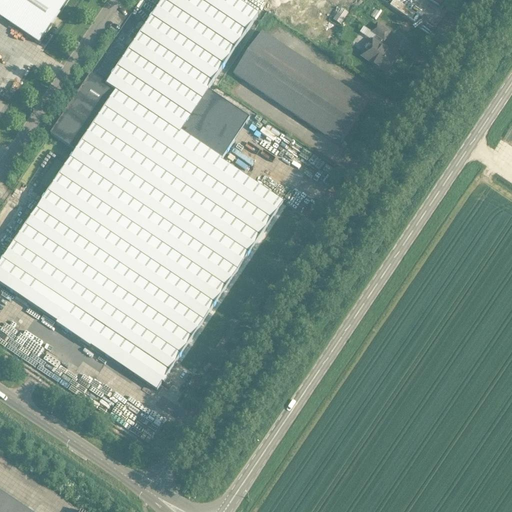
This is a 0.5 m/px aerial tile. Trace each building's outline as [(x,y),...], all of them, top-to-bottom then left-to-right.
[(0,0),(0,18),(38,44),(68,0),(0,0)] [(0,285),(56,323),(55,325),(89,348),(90,346),(109,359),(121,342),(145,358),(133,376),(156,392),(161,384),(166,387),(168,387),(169,385),(169,383),(168,382),(169,381),(167,376),(166,376),(282,205),(219,163),(248,120),(206,91),(256,17),(231,0),(162,0),(105,86),(89,75),(49,135),(74,152),(0,261),(0,285)] [(360,57),(386,74),(397,58),(378,45),(381,40),(383,41),(389,33),(376,24),(370,33),(375,36),(371,41),(360,57)] [(338,146),(366,104),(261,34),(233,76),(338,146)] [(187,386),(192,390),(199,380),(193,376),(187,386)] [(0,511),(29,511),(0,492),(0,511)]
